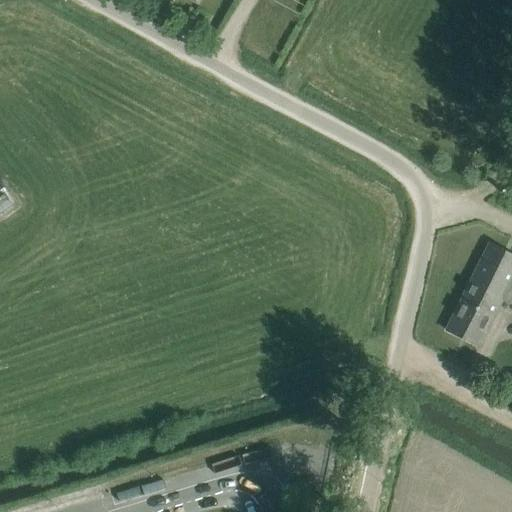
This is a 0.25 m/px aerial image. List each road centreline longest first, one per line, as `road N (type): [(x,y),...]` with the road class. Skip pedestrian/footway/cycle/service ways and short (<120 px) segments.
road 1 (unclassified): [(365,511),(424,235),(418,189),(394,160),(93,0)]
road 2 (track): [(398,365),(511,424)]
